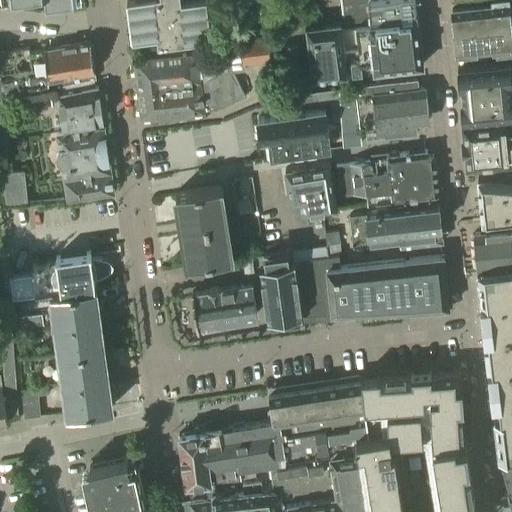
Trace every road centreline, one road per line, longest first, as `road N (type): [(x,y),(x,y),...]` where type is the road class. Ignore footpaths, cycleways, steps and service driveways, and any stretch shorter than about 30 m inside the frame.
road 1 (residential): [(151,365),(470,324),(449,138)]
road 2 (residential): [(127,184),(449,138)]
road 3 (residential): [(151,365),(127,184)]
road 4 (residential): [(127,184),(105,16)]
road 5 (residential): [(157,416),(0,452)]
road 6 (residential): [(449,138),(431,0)]
